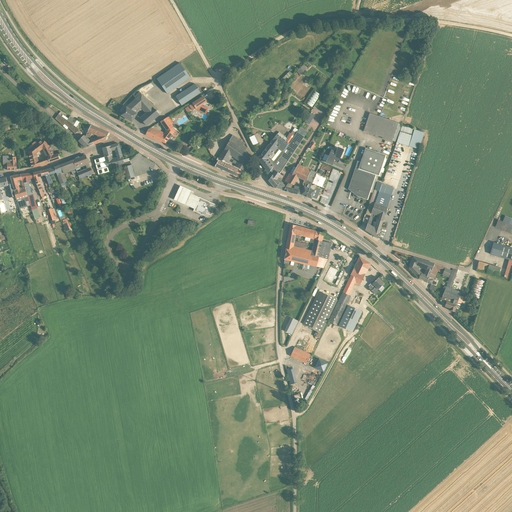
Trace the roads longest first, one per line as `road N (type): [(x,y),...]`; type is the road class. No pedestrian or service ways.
road 1 (unclassified): [(511,35),(435,21),(333,20),(283,35),(216,81)]
road 2 (unclassified): [(295,511),(293,413),(278,323),(290,206)]
road 3 (primary): [(481,358),(387,259),(293,201)]
road 4 (primary): [(290,206),(370,252),(481,358)]
road 5 (unknown): [(404,157),(384,251),(467,270),(479,260)]
road 6 (primary): [(124,130),(49,77),(0,11)]
road 7 (primary): [(0,26),(44,84),(120,134)]
road 8 (primary): [(120,134),(177,166),(264,197)]
road 9 (primary): [(264,192),(124,130)]
road 10 (unclassified): [(264,192),(216,81)]
